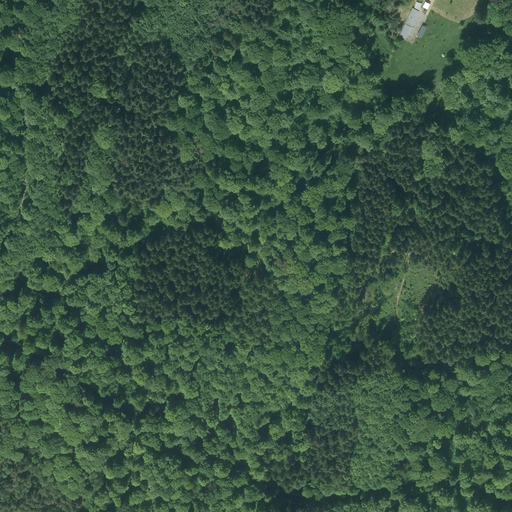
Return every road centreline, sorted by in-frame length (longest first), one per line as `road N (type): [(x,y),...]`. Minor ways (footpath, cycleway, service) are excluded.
road 1 (track): [(22,343),(137,413),(170,447),(234,459),(301,498),(447,480),(511,500)]
road 2 (track): [(220,329),(202,308),(182,240),(213,218),(260,153),(319,0)]
road 3 (track): [(0,242),(20,208),(28,160),(13,50),(43,0)]
road 4 (unknown): [(0,278),(113,313),(220,329)]
road 5 (track): [(411,258),(351,248),(259,264),(213,218)]
road 6 (unknown): [(511,435),(383,425),(344,409),(316,382)]
